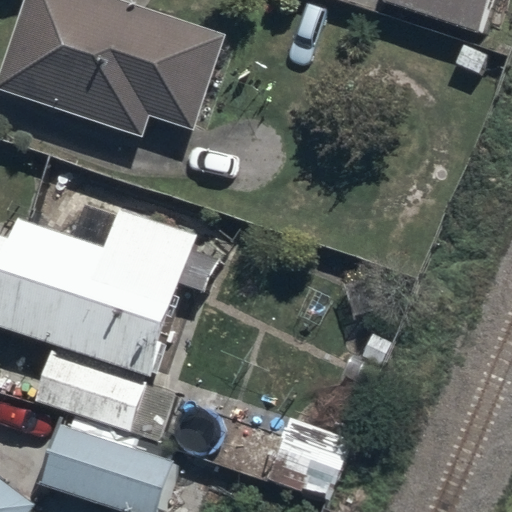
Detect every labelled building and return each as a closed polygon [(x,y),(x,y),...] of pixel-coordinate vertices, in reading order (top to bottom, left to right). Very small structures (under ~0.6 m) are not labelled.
[(232,33),(134,0),(28,0),(0,84),(147,133),(155,109),(200,125),(232,33)] [(392,0),(480,31),(491,0),(392,0)] [(203,229),(123,199),(107,243),(21,210),(11,237),(0,233),(0,318),(59,340),(39,393),(157,437),(176,386),(153,378),(191,277),(208,283),(220,253),(197,245),(203,229)] [(68,419),(46,477),(140,511),(159,511),(178,460),(68,419)] [(237,511),(253,473),(207,454),(187,504),(205,511),(237,511)] [(0,471),(0,511),(31,511),(39,502),(0,471)]
